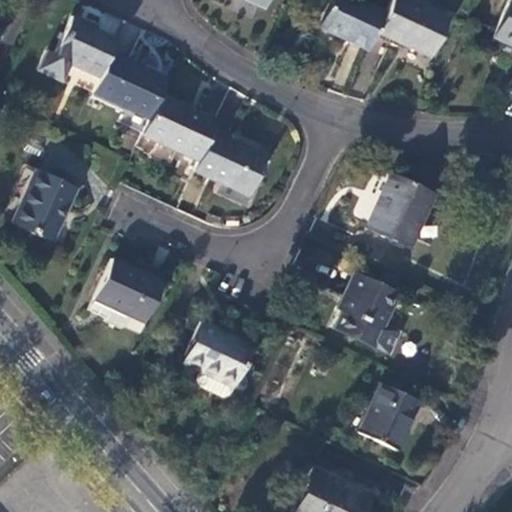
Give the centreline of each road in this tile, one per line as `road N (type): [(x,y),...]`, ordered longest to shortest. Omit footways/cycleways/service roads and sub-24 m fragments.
road 1 (residential): [(327,133),(264,276),(127,219)]
road 2 (tertiary): [(0,333),(150,511)]
road 3 (residential): [(327,133),(162,32)]
road 4 (residential): [(511,148),(327,133)]
road 5 (residential): [(444,511),(511,409)]
